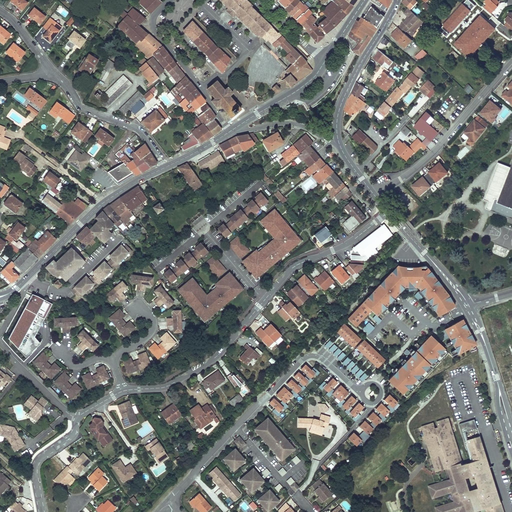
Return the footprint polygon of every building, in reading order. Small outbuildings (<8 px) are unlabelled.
[(27,3),(23,0),(11,0),(11,1),(22,10),(27,3)] [(140,0),(138,2),(149,13),(161,1),(159,0),(140,0)] [(177,0),(175,3),(184,11),(190,4),(186,0),(177,0)] [(230,8),(222,0),(220,0),(228,8),(226,10),(234,17),(236,15),(248,27),(249,26),(235,13),(233,12),(230,9),(230,8)] [(222,0),(230,8),(230,9),(233,12),(235,13),(249,26),(251,29),(252,27),(261,18),(250,7),(244,1),(243,0),(222,0)] [(299,1),(297,0),(291,0),(284,8),(288,12),(299,1)] [(334,3),(331,0),(326,0),(325,2),(328,5),(324,9),(321,11),(323,14),(326,18),(318,24),(318,23),(315,26),(316,27),(319,25),(325,34),(336,25),(346,14),(334,3)] [(344,0),(336,0),(334,3),(346,14),(347,13),(352,6),(344,0)] [(378,0),(386,6),(385,9),(387,11),(393,0),(378,0)] [(415,0),(404,0),(403,2),(410,9),(417,1),(415,0)] [(487,3),(488,4),(485,8),(491,14),(498,6),(496,4),(499,1),(497,0),(485,0),(485,1),(487,3)] [(302,5),(299,1),(288,12),(292,16),(302,5)] [(302,5),(292,16),(295,19),(307,9),(308,9),(303,4),(302,5)] [(371,7),(364,18),(378,27),(385,15),(382,13),(380,15),(376,12),(377,11),(371,7)] [(45,16),(34,8),(28,15),(39,23),(45,16)] [(144,18),(133,8),(127,14),(122,10),(119,14),(123,18),(118,25),(136,43),(138,40),(140,42),(147,34),(138,25),(144,18)] [(401,24),(398,27),(408,36),(413,31),(414,32),(423,22),(418,18),(409,9),(407,8),(406,10),(405,14),(408,17),(403,22),(403,21),(400,24),(401,24)] [(300,24),(312,13),(307,9),(295,19),(300,24)] [(313,15),(312,13),(300,24),(305,29),(313,23),(309,19),(313,15)] [(66,23),(70,26),(75,19),(71,16),(66,23)] [(363,17),(359,22),(376,31),(378,27),(364,18),(363,17)] [(252,27),(257,32),(266,24),(261,18),(252,27)] [(357,20),(349,36),(359,43),(354,51),(360,54),(376,31),(359,22),(357,20)] [(208,38),(192,21),(183,31),(198,47),(208,38)] [(57,25),(53,22),(51,25),(47,30),(42,36),(49,41),(58,30),(55,28),(57,25)] [(315,26),(313,23),(305,29),(309,34),(316,27),(315,26)] [(266,24),(257,32),(262,37),(271,28),(266,24)] [(10,34),(0,25),(0,41),(2,43),(10,34)] [(325,34),(319,25),(316,27),(309,34),(316,42),(325,34)] [(252,27),(251,29),(260,38),(262,37),(257,32),(252,27)] [(398,27),(391,34),(404,47),(411,40),(410,38),(408,36),(398,27)] [(276,33),(271,28),(262,37),(266,41),(268,40),(276,33)] [(69,39),(65,45),(71,49),(75,43),(79,47),(85,40),(74,31),(68,38),(69,39)] [(281,36),(277,32),(276,33),(268,40),(272,44),(281,36)] [(159,44),(147,34),(140,42),(138,40),(136,43),(134,45),(148,59),(152,57),(154,54),(153,53),(161,46),(159,44)] [(284,39),(281,36),(272,44),(275,48),(279,44),(284,39)] [(212,43),(208,38),(198,47),(203,52),(212,43)] [(299,55),(293,48),(284,39),(279,44),(288,53),(284,57),(291,64),(299,55)] [(24,52),(13,43),(10,46),(21,55),(24,52)] [(217,48),(212,43),(203,52),(207,56),(217,48)] [(21,55),(10,46),(6,52),(17,61),(21,55)] [(166,53),(161,46),(153,53),(154,54),(158,60),(166,53)] [(220,51),(217,48),(207,56),(210,60),(220,51)] [(422,49),(415,56),(419,61),(426,54),(422,49)] [(379,50),(373,59),(387,69),(393,61),(379,50)] [(224,55),(220,51),(210,60),(215,64),(224,55)] [(172,60),(166,53),(158,60),(159,61),(164,67),(172,60)] [(97,60),(88,54),(79,68),(88,74),(97,60)] [(230,60),(224,55),(215,64),(221,72),(223,71),(230,60)] [(306,63),(299,55),(291,64),(285,70),(288,75),(289,74),(290,76),(306,63)] [(156,63),(152,57),(148,59),(146,61),(141,66),(138,68),(140,70),(141,69),(150,80),(149,81),(150,82),(157,76),(163,71),(162,70),(156,63)] [(146,61),(143,58),(138,63),(141,66),(146,61)] [(115,64),(108,59),(103,68),(109,72),(115,64)] [(184,76),(172,60),(164,67),(165,68),(177,83),(184,76)] [(134,71),(126,63),(125,65),(133,73),(134,72),(134,71)] [(312,70),(306,63),(290,76),(295,82),(312,70)] [(133,73),(125,65),(121,68),(130,77),(133,73)] [(398,87),(387,99),(393,105),(404,92),(405,93),(411,86),(414,82),(416,84),(420,79),(416,77),(422,70),(418,66),(412,73),(399,88),(398,87)] [(109,73),(103,70),(98,78),(104,82),(109,73)] [(425,73),(422,70),(416,77),(420,79),(425,73)] [(263,78),(269,85),(276,79),(271,72),(263,78)] [(383,72),(378,79),(389,87),(394,79),(383,72)] [(104,106),(131,83),(123,73),(102,91),(106,96),(100,101),(104,106)] [(149,81),(146,84),(147,86),(157,77),(157,76),(150,82),(149,81)] [(189,82),(184,76),(177,83),(169,91),(174,97),(176,94),(179,91),(189,82)] [(378,79),(375,83),(386,91),(389,87),(378,79)] [(506,91),(502,95),(511,103),(511,79),(504,89),(506,91)] [(224,90),(216,81),(206,89),(214,98),(211,101),(216,106),(219,104),(230,117),(235,113),(240,109),(229,95),(232,93),(227,87),(224,90)] [(194,89),(189,82),(179,91),(185,97),(186,96),(194,89)] [(356,82),(351,92),(353,93),(361,100),(363,98),(362,97),(362,96),(360,94),(364,87),(356,82)] [(428,82),(420,89),(426,95),(427,94),(433,88),(434,87),(428,82)] [(273,90),(275,92),(279,88),(275,84),(273,86),(271,88),(273,90)] [(468,84),(463,88),(468,94),(473,89),(468,84)] [(46,101),(29,88),(24,95),(41,108),(46,101)] [(436,91),(433,88),(427,94),(430,97),(436,91)] [(122,112),(141,94),(136,89),(117,108),(122,112)] [(198,94),(194,89),(186,96),(190,101),(198,94)] [(349,99),(345,111),(351,115),(353,112),(355,110),(358,112),(360,108),(359,108),(364,102),(361,100),(353,93),(349,99)] [(182,100),(176,94),(174,97),(177,101),(179,103),(182,100)] [(205,102),(198,94),(190,101),(186,96),(185,97),(182,100),(179,103),(181,107),(188,101),(192,106),(195,109),(199,106),(205,102)] [(387,99),(377,111),(383,116),(393,105),(387,99)] [(67,110),(56,102),(51,109),(49,112),(56,118),(58,115),(68,122),(73,116),(67,111),(67,110)] [(209,108),(205,102),(199,106),(203,112),(209,108)] [(489,102),(479,114),(490,123),(494,118),(492,118),(498,110),(489,102)] [(167,117),(159,106),(141,121),(150,131),(167,117)] [(506,119),(511,111),(506,107),(500,115),(506,119)] [(216,117),(209,108),(203,112),(197,116),(202,124),(203,123),(205,125),(214,119),(216,117)] [(201,124),(192,112),(189,114),(188,115),(198,127),(197,127),(205,139),(206,140),(211,136),(205,125),(203,123),(202,124),(201,124)] [(427,112),(414,126),(432,141),(444,126),(427,112)] [(478,116),(461,136),(471,145),(488,125),(478,116)] [(221,128),(214,119),(205,125),(211,136),(221,128)] [(92,133),(78,122),(71,132),(85,143),(92,133)] [(350,124),(347,130),(352,133),(355,127),(350,124)] [(405,126),(401,130),(407,135),(410,130),(405,126)] [(192,133),(199,143),(205,139),(197,127),(191,132),(192,133)] [(4,131),(0,128),(0,146),(6,149),(10,140),(3,137),(1,136),(2,134),(4,135),(5,131),(4,131)] [(113,139),(100,128),(95,136),(108,146),(113,139)] [(358,129),(355,133),(356,134),(353,136),(352,138),(370,155),(377,147),(358,129)] [(199,143),(192,133),(188,136),(191,141),(181,146),(183,150),(199,143)] [(253,133),(248,134),(253,142),(258,140),(253,133)] [(277,133),(263,141),(269,151),(283,143),(277,133)] [(248,134),(237,136),(242,148),(243,151),(254,143),(253,142),(248,134)] [(305,135),(293,144),(300,153),(308,146),(312,143),(305,135)] [(237,136),(219,145),(219,146),(225,156),(242,148),(237,136)] [(418,138),(415,141),(420,147),(421,146),(424,149),(426,146),(418,138)] [(399,141),(394,146),(396,149),(403,155),(403,156),(407,160),(414,152),(409,147),(404,143),(403,144),(399,141)] [(415,153),(420,147),(415,141),(409,147),(414,152),(415,153)] [(149,152),(144,144),(137,150),(136,149),(133,151),(133,152),(140,160),(142,158),(149,152)] [(292,145),(281,154),(287,162),(299,153),(292,145)] [(300,153),(297,156),(301,161),(302,160),(313,151),(308,146),(300,153)] [(460,159),(468,151),(465,147),(456,156),(460,159)] [(83,167),(91,156),(84,151),(81,154),(75,150),(67,161),(76,168),(78,165),(79,165),(83,167)] [(218,151),(199,162),(203,169),(208,165),(209,166),(222,159),(218,151)] [(313,151),(302,160),(309,167),(319,158),(313,151)] [(19,152),(12,160),(19,165),(18,167),(18,169),(21,172),(23,171),(24,170),(25,169),(29,172),(33,165),(25,159),(26,157),(19,152)] [(140,171),(149,166),(142,158),(140,160),(133,152),(130,154),(134,159),(131,161),(140,171)] [(156,163),(149,152),(142,158),(149,166),(156,163)] [(35,164),(26,157),(25,159),(33,165),(35,164)] [(324,164),(319,158),(309,167),(309,168),(306,170),(310,175),(313,172),(316,170),(317,171),(324,164)] [(140,171),(131,161),(129,163),(127,161),(124,163),(133,174),(135,175),(141,172),(140,171)] [(511,165),(511,168),(498,162),(484,199),(489,201),(486,209),(511,218),(511,165)] [(124,163),(123,163),(107,172),(118,183),(133,174),(124,163)] [(187,163),(178,167),(193,190),(202,184),(187,163)] [(440,163),(426,175),(434,184),(448,173),(440,163)] [(324,164),(317,171),(322,178),(320,180),(321,182),(322,181),(325,178),(332,172),(325,164),(324,164)] [(38,169),(33,165),(29,172),(25,169),(24,170),(28,174),(28,175),(30,177),(32,176),(38,169)] [(49,171),(42,179),(52,186),(58,178),(49,171)] [(312,175),(320,183),(321,182),(320,180),(322,178),(317,171),(312,175)] [(332,172),(325,178),(328,182),(326,184),(325,185),(330,189),(333,187),(334,188),(341,183),(332,172)] [(426,175),(412,186),(420,195),(434,184),(426,175)] [(269,177),(265,180),(270,186),(274,183),(269,177)] [(0,186),(0,196),(1,197),(9,187),(4,183),(3,184),(1,188),(0,186)] [(348,190),(341,183),(334,188),(333,187),(330,189),(327,192),(331,196),(329,197),(331,199),(337,193),(341,197),(348,190)] [(138,186),(132,190),(141,202),(146,199),(138,186)] [(49,192),(54,196),(58,191),(53,187),(49,192)] [(130,211),(141,202),(132,190),(120,198),(130,211)] [(279,190),(275,193),(280,200),(284,197),(279,190)] [(348,190),(341,197),(344,200),(351,194),(348,190)] [(240,209),(229,219),(230,221),(225,226),(223,224),(217,229),(224,237),(230,232),(236,227),(247,218),(247,217),(253,213),(259,208),(261,205),(262,206),(268,201),(260,193),(255,197),(256,199),(253,202),(252,200),(246,205),(248,207),(242,211),(240,209)] [(22,203),(10,194),(4,203),(8,207),(11,204),(18,209),(22,203)] [(60,205),(46,194),(41,201),(55,212),(60,205)] [(83,210),(67,197),(62,204),(60,205),(55,212),(70,223),(83,210)] [(405,197),(405,206),(413,206),(412,200),(408,200),(408,197),(405,197)] [(120,198),(109,205),(120,218),(123,222),(124,224),(129,220),(127,217),(132,213),(130,211),(120,198)] [(156,199),(150,204),(158,215),(160,215),(160,214),(159,212),(163,209),(156,199)] [(344,207),(350,214),(352,215),(353,214),(359,222),(364,218),(361,215),(362,214),(351,201),(344,207)] [(18,209),(11,204),(8,207),(15,212),(18,209)] [(104,209),(103,210),(114,223),(117,227),(119,229),(124,234),(125,232),(119,225),(121,224),(118,220),(120,218),(109,205),(104,209)] [(110,227),(114,223),(103,210),(95,217),(100,222),(97,224),(96,223),(92,227),(93,228),(91,230),(103,242),(108,237),(107,236),(110,233),(109,231),(108,230),(110,227)] [(299,241),(274,211),(262,221),(267,227),(265,228),(270,234),(271,233),(276,239),(263,250),(261,247),(243,262),(256,277),(275,260),(276,261),(299,241)] [(352,215),(342,223),(349,231),(359,222),(353,214),(352,215)] [(24,228),(18,222),(12,229),(10,233),(9,234),(16,239),(24,228)] [(374,248),(391,235),(383,225),(357,244),(352,248),(354,251),(359,248),(365,254),(361,255),(352,255),(351,260),(354,260),(351,263),(346,268),(352,275),(355,273),(355,274),(364,267),(364,261),(363,261),(369,259),(374,255),(374,254),(377,251),(374,248)] [(94,235),(87,226),(76,236),(81,242),(79,245),(81,247),(94,235)] [(325,226),(314,234),(319,240),(315,243),(319,248),(323,246),(320,242),(331,234),(325,226)] [(56,238),(47,231),(37,241),(35,238),(32,241),(43,252),(56,238)] [(249,251),(237,237),(228,244),(240,258),(249,251)] [(43,252),(32,241),(26,247),(27,247),(37,258),(43,252)] [(18,250),(10,242),(8,245),(16,253),(18,250)] [(181,259),(175,264),(177,266),(171,271),(169,269),(163,274),(171,282),(176,277),(182,272),(182,273),(188,268),(188,267),(190,265),(190,266),(196,261),(201,256),(202,256),(208,251),(201,243),(195,248),(196,250),(191,254),(189,252),(183,257),(185,259),(182,261),(181,259)] [(495,244),(492,253),(505,257),(508,249),(495,244)] [(78,282),(70,289),(75,294),(78,291),(80,293),(92,282),(93,284),(96,281),(97,282),(100,280),(99,279),(110,268),(111,269),(117,264),(116,263),(128,252),(128,253),(131,250),(127,245),(124,248),(121,245),(116,248),(115,247),(112,250),(113,251),(109,255),(112,259),(109,261),(106,264),(103,261),(99,265),(98,264),(95,266),(96,267),(92,271),(95,275),(92,277),(91,276),(89,279),(85,275),(81,279),(80,278),(77,281),(78,282)] [(19,255),(29,266),(37,258),(27,247),(19,255)] [(79,253),(73,247),(67,252),(66,251),(59,257),(60,259),(56,262),(53,259),(46,266),(53,274),(54,274),(56,276),(58,274),(64,280),(85,260),(83,258),(79,253)] [(79,253),(83,258),(88,254),(83,249),(79,253)] [(24,271),(29,266),(19,255),(16,258),(12,262),(15,264),(22,272),(24,271)] [(12,262),(16,258),(14,256),(10,260),(11,260),(7,264),(11,268),(15,264),(12,262)] [(226,270),(214,256),(205,264),(217,278),(226,270)] [(0,270),(11,282),(18,276),(11,268),(7,264),(0,270)] [(339,266),(332,272),(342,284),(349,278),(339,266)] [(362,303),(347,319),(355,327),(371,311),(375,315),(372,319),(378,324),(381,321),(376,316),(385,308),(388,304),(391,301),(393,299),(404,287),(405,287),(405,292),(412,292),(412,289),(416,289),(416,287),(417,287),(420,290),(414,296),(419,301),(422,298),(421,297),(423,295),(428,302),(430,304),(438,317),(455,306),(448,295),(425,266),(417,267),(409,268),(397,266),(362,303)] [(316,277),(314,279),(325,291),(335,282),(325,271),(317,277),(316,277)] [(221,305),(241,289),(229,274),(211,289),(213,291),(206,297),(201,292),(202,291),(197,285),(196,287),(191,281),(179,290),(200,316),(202,314),(206,320),(222,306),(221,305)] [(141,290),(142,277),(132,275),(131,283),(138,283),(137,290),(141,290)] [(301,277),(297,281),(299,283),(305,289),(310,295),(311,295),(317,289),(305,276),(303,279),(301,277)] [(153,278),(142,277),(141,290),(144,290),(145,284),(152,285),(153,278)] [(114,288),(123,299),(125,297),(121,292),(128,286),(123,280),(114,288)] [(305,289),(299,283),(296,286),(302,291),(305,289)] [(156,303),(166,294),(159,286),(154,290),(159,297),(154,301),(156,303)] [(296,286),(292,289),(293,291),(289,295),(298,305),(310,295),(305,289),(302,291),(296,286)] [(123,299),(114,288),(106,295),(111,301),(116,297),(120,301),(123,299)] [(8,336),(24,357),(37,346),(30,338),(49,301),(32,292),(8,336)] [(166,294),(156,303),(159,306),(163,303),(168,308),(173,303),(166,294)] [(328,294),(324,298),(329,303),(333,300),(328,294)] [(280,299),(277,302),(283,309),(291,317),(292,316),(295,318),(300,313),(290,302),(287,305),(280,299)] [(283,309),(280,313),(287,320),(291,317),(283,309)] [(116,327),(122,322),(120,320),(121,319),(125,316),(119,310),(109,318),(116,327)] [(167,318),(167,322),(181,321),(181,311),(173,311),(173,318),(167,318)] [(76,317),(65,318),(66,332),(70,332),(69,326),(76,325),(76,317)] [(66,332),(65,318),(54,319),(55,326),(62,326),(62,332),(66,332)] [(464,318),(444,329),(458,353),(477,344),(464,318)] [(124,325),(122,322),(116,327),(124,336),(135,328),(129,321),(126,324),(124,325)] [(182,332),(181,321),(167,322),(167,325),(173,325),(174,332),(182,332)] [(272,340),(274,341),(275,340),(278,344),(282,339),(279,336),(281,335),(270,323),(267,326),(268,327),(264,331),(272,340)] [(346,323),(337,331),(355,347),(363,339),(346,323)] [(368,323),(362,329),(368,335),(374,328),(368,323)] [(261,327),(255,332),(267,345),(272,340),(264,331),(263,330),(261,327)] [(81,347),(90,337),(82,330),(77,335),(82,340),(78,345),(81,347)] [(164,343),(162,345),(167,350),(175,343),(166,333),(160,338),(163,341),(164,343)] [(432,333),(391,378),(408,395),(449,347),(432,333)] [(90,337),(81,347),(83,350),(88,345),(93,350),(98,345),(90,337)] [(365,340),(357,349),(378,368),(386,359),(365,340)] [(167,350),(162,345),(159,347),(158,346),(155,343),(149,348),(158,359),(167,350)] [(246,344),(244,347),(247,349),(240,357),(247,364),(252,358),(256,360),(262,353),(256,348),(254,350),(246,344)] [(42,370),(47,365),(45,362),(46,361),(49,358),(43,352),(33,362),(42,370)] [(140,361),(137,362),(139,369),(150,365),(145,352),(137,355),(139,359),(140,361)] [(139,369),(137,362),(133,364),(133,362),(131,358),(123,361),(128,374),(139,369)] [(50,367),(47,365),(42,370),(50,378),(60,368),(54,363),(51,366),(50,367)] [(275,397),(270,402),(280,413),(287,406),(285,404),(296,392),(298,394),(304,388),(303,386),(311,377),(312,379),(318,373),(307,364),(302,369),(305,373),(303,375),(300,371),(295,377),(298,380),(296,382),(293,378),(287,385),(290,388),(288,390),(285,387),(277,395),(279,397),(278,399),(275,397)] [(95,377),(99,383),(110,378),(104,366),(96,370),(98,374),(99,375),(95,377)] [(217,371),(201,382),(206,389),(209,387),(210,386),(212,388),(224,380),(217,371)] [(63,390),(68,385),(65,382),(67,381),(70,378),(64,372),(54,382),(63,390)] [(236,372),(228,378),(236,388),(244,382),(236,372)] [(99,383),(95,377),(93,378),(92,377),(90,373),(83,376),(89,389),(99,383)] [(0,387),(2,390),(9,382),(3,377),(2,378),(0,376),(0,387)] [(334,377),(323,388),(356,417),(366,406),(361,402),(357,406),(354,403),(358,399),(353,395),(350,399),(347,397),(351,393),(342,385),(338,388),(336,387),(340,383),(334,377)] [(70,387),(68,385),(63,390),(71,398),(81,389),(75,383),(72,386),(70,387)] [(243,384),(238,388),(244,396),(249,391),(243,384)] [(357,432),(349,439),(357,447),(365,439),(363,437),(366,433),(369,436),(375,428),(373,426),(375,424),(377,426),(384,418),(382,416),(384,414),(386,416),(392,410),(390,408),(392,406),(394,407),(400,401),(392,393),(385,400),(388,403),(387,405),(383,402),(377,408),(381,411),(379,413),(376,410),(369,418),(373,422),(371,424),(367,420),(360,428),(363,431),(359,434),(357,432)] [(239,394),(229,401),(233,406),(243,399),(239,394)] [(47,401),(41,396),(38,400),(31,395),(24,402),(31,408),(28,413),(33,417),(35,415),(39,417),(41,414),(41,412),(40,411),(47,401)] [(131,406),(129,401),(118,406),(120,411),(131,406)] [(174,403),(170,406),(171,407),(161,414),(168,424),(181,414),(174,403)] [(199,405),(189,412),(195,419),(197,418),(202,423),(211,417),(213,419),(216,417),(208,405),(204,408),(205,409),(203,410),(202,409),(199,405)] [(138,423),(131,406),(120,411),(121,415),(123,414),(125,420),(124,420),(122,421),(125,428),(138,423)] [(170,406),(161,413),(161,414),(171,407),(170,406)] [(51,409),(49,413),(56,418),(59,414),(51,409)] [(308,420),(297,419),(297,429),(309,430),(322,434),(323,429),(321,429),(322,424),(328,426),(330,419),(320,416),(318,422),(312,420),(311,423),(308,422),(308,420)] [(474,511),(486,509),(486,511),(504,511),(481,436),(468,440),(465,431),(477,428),(475,420),(461,424),(473,462),(463,465),(462,463),(463,462),(449,418),(436,422),(438,427),(436,428),(434,422),(421,426),(421,427),(420,428),(424,441),(425,441),(435,473),(448,469),(451,479),(429,486),(432,499),(451,493),(454,501),(435,507),(436,511),(474,511)] [(101,438),(106,445),(112,441),(107,433),(105,435),(100,427),(102,426),(102,424),(99,420),(94,419),(92,420),(91,424),(89,426),(90,428),(93,432),(92,433),(97,441),(98,440),(101,438)] [(271,450),(276,457),(277,456),(281,460),(292,450),(289,446),(289,445),(279,433),(278,434),(275,430),(275,429),(270,423),(269,424),(266,419),(254,429),(258,434),(257,434),(262,440),(263,440),(266,444),(269,448),(271,446),(273,449),(271,450)] [(14,427),(0,424),(0,435),(6,437),(14,451),(24,445),(14,427)] [(238,437),(233,441),(240,448),(245,444),(238,437)] [(101,438),(98,440),(103,447),(106,445),(101,438)] [(169,457),(156,439),(145,446),(149,452),(150,452),(152,450),(154,454),(152,455),(152,456),(153,457),(154,457),(155,457),(157,456),(161,463),(169,457)] [(192,444),(186,448),(189,452),(195,447),(192,444)] [(184,446),(182,448),(187,454),(184,457),(185,459),(190,454),(189,452),(186,448),(184,446)] [(23,457),(30,455),(27,449),(21,452),(23,457)] [(225,462),(230,468),(232,471),(236,468),(241,464),(241,463),(244,460),(240,456),(239,456),(238,455),(239,454),(234,449),(231,452),(226,456),(226,457),(223,460),(225,462)] [(71,465),(68,467),(72,471),(76,475),(90,461),(83,454),(78,459),(72,465),(71,465)] [(55,455),(52,458),(62,468),(65,465),(55,455)] [(294,466),(300,460),(296,455),(289,461),(294,466)] [(413,457),(408,462),(413,466),(417,462),(413,457)] [(111,466),(123,482),(131,477),(130,476),(135,472),(130,464),(124,468),(119,460),(111,466)] [(67,466),(53,480),(61,487),(66,482),(72,476),(69,474),(72,471),(68,467),(67,466)] [(282,467),(278,471),(282,476),(287,472),(282,467)] [(265,477),(270,473),(266,468),(261,472),(265,477)] [(241,484),(247,490),(250,493),(255,489),(254,489),(258,486),(263,482),(259,478),(260,478),(255,473),(252,469),(247,473),(247,474),(244,477),(243,476),(239,480),(242,483),(241,484)] [(95,471),(88,478),(91,481),(94,483),(92,485),(98,491),(107,482),(101,477),(103,474),(100,471),(97,473),(95,471)] [(213,471),(207,478),(212,482),(217,487),(216,488),(223,494),(224,493),(229,498),(234,502),(240,496),(213,471)] [(0,495),(12,482),(0,472),(0,495)] [(286,481),(289,485),(294,481),(291,477),(286,481)] [(321,485),(317,481),(310,488),(313,491),(321,485)] [(278,492),(283,488),(279,483),(274,487),(278,492)] [(294,483),(290,487),(295,492),(299,489),(294,483)] [(321,485),(313,491),(318,498),(323,503),(331,496),(321,485)] [(261,504),(264,507),(264,508),(267,511),(279,502),(275,498),(272,494),(269,490),(257,500),(261,504)] [(199,493),(190,500),(194,504),(194,506),(195,506),(196,507),(201,511),(205,511),(211,507),(199,493)] [(100,509),(97,511),(111,511),(115,508),(109,501),(100,509)] [(248,504),(253,510),(257,506),(252,501),(248,504)] [(18,503),(9,511),(24,511),(20,508),(21,506),(18,503)]
